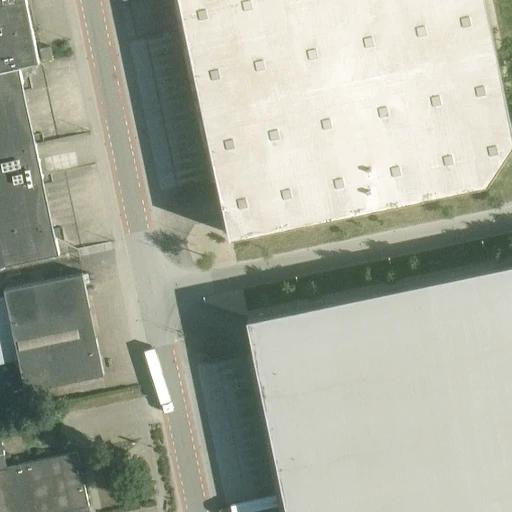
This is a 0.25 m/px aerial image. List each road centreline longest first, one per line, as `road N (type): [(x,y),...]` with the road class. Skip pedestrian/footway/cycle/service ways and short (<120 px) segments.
road 1 (unclassified): [(152,298),(511,219)]
road 2 (unclassified): [(152,298),(92,0)]
road 3 (unclassified): [(196,511),(152,298)]
